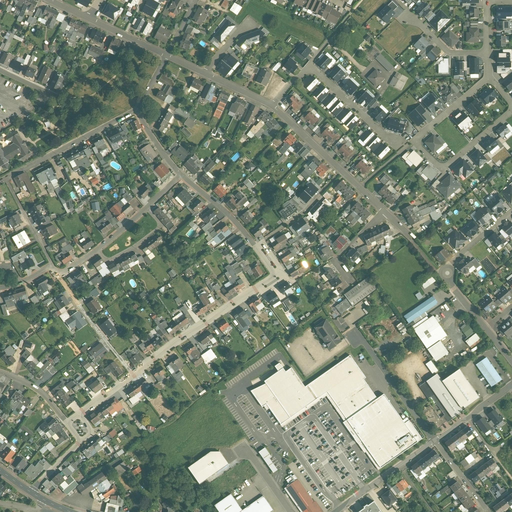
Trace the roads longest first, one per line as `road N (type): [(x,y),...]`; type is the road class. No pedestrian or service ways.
road 1 (residential): [(488,77),(414,140),(441,169),(511,111)]
road 2 (residential): [(255,246),(274,274),(133,374)]
road 3 (residential): [(273,107),(382,209)]
road 4 (residential): [(4,178),(135,110)]
road 5 (residential): [(435,440),(357,334)]
road 6 (residential): [(58,276),(133,374)]
road 7 (residential): [(435,440),(335,511)]
